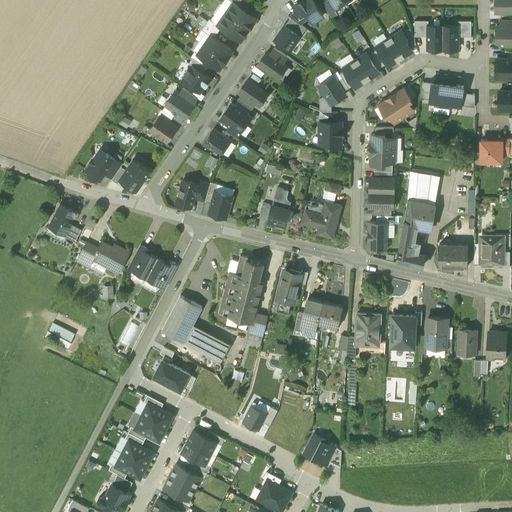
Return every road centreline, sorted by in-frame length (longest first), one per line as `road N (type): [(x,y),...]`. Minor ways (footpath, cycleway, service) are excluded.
road 1 (residential): [(353,262),(362,99),(416,66),(480,62)]
road 2 (residential): [(280,0),(144,209)]
road 3 (residential): [(126,377),(203,226)]
road 4 (residential): [(511,299),(353,262)]
road 5 (residential): [(353,262),(203,226)]
road 6 (track): [(52,511),(126,377)]
road 7 (residential): [(144,209),(0,160)]
road 8 (residential): [(311,480),(370,507),(450,509)]
road 9 (residential): [(190,409),(281,454),(286,469),(311,480)]
